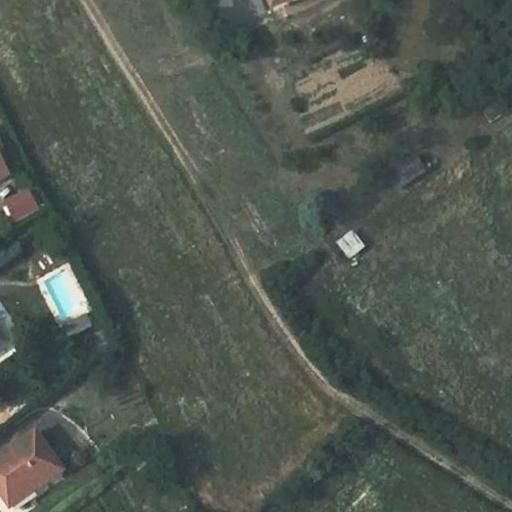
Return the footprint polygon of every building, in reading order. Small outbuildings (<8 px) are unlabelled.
[(260,0),(237,0),(240,22),(263,19),(260,0)] [(267,0),(271,9),(283,4),(280,0),(267,0)] [(289,18),(283,4),(271,9),(277,24),(289,18)] [(0,149),(0,174),(10,169),(0,149)] [(419,156),(390,176),(397,185),(425,167),(419,156)] [(13,222),(40,209),(30,186),(2,200),(13,222)] [(336,242),(350,259),(367,245),(353,229),(336,242)] [(88,317),(66,328),(71,338),(93,326),(88,317)] [(0,329),(0,348),(9,343),(0,329)] [(37,431),(0,457),(0,490),(12,508),(66,470),(37,431)]
